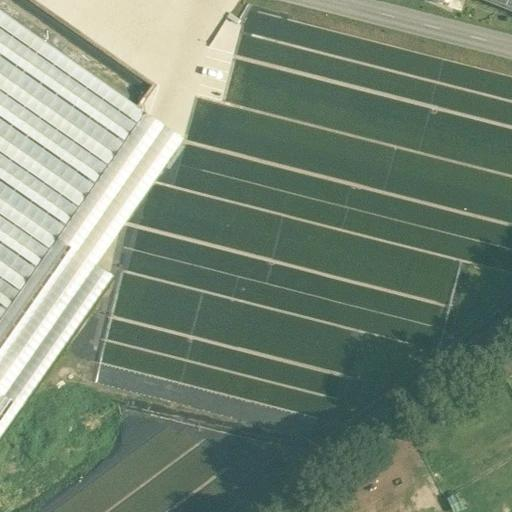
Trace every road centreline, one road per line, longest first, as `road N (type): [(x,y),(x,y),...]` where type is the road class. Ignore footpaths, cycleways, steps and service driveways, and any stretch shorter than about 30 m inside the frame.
road 1 (unclassified): [(250,511),(511,320)]
road 2 (unclassified): [(511,46),(329,0)]
